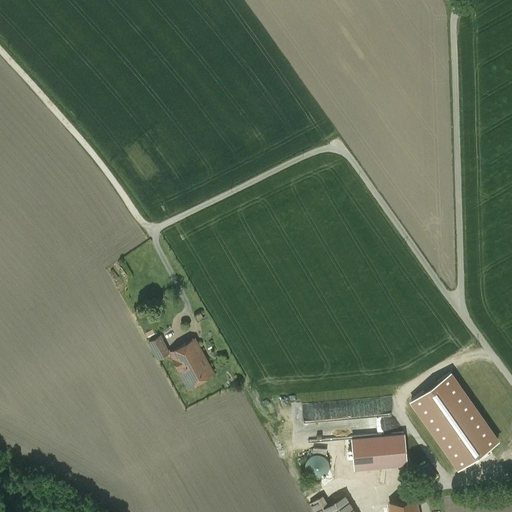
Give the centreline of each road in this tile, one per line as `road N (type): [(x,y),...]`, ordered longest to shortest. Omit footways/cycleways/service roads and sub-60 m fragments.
road 1 (unclassified): [(150,225),(321,146),(339,148),(457,304)]
road 2 (unclassified): [(457,304),(463,296),(451,11),(460,0)]
